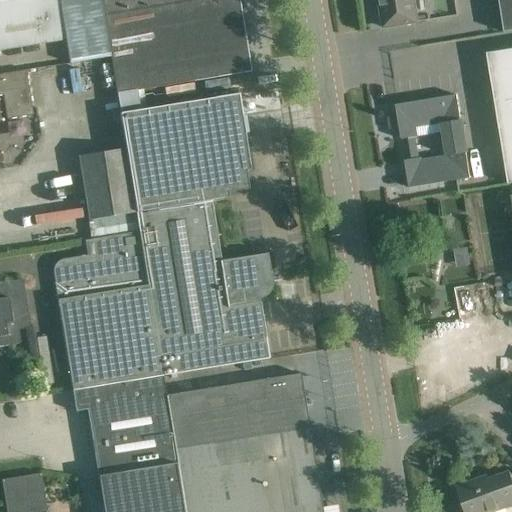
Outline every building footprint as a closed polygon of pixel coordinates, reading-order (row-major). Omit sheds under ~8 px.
[(0,50),(66,40),(59,0),(6,0),(0,1),(0,50)] [(59,0),(66,40),(70,64),(110,57),(100,0),(59,0)] [(100,0),(110,57),(119,113),(146,109),(143,90),(251,72),(238,0),(100,0)] [(413,0),(379,0),(381,6),(379,7),(383,29),(417,23),(413,0)] [(511,31),(511,0),(499,0),(505,33),(511,31)] [(511,183),(511,49),(487,54),(508,184),(511,183)] [(32,116),(25,71),(0,74),(0,121),(1,122),(0,117),(0,95),(2,95),(6,120),(32,116)] [(55,284),(54,284),(72,391),(162,375),(269,359),(259,299),(260,298),(262,298),(263,297),(264,297),(265,296),(266,295),(267,294),(268,293),(269,292),(270,291),(270,290),(271,288),(271,287),(272,286),(272,285),(267,254),(220,261),(211,200),(228,198),(227,193),(248,189),(245,171),(250,170),(241,117),(242,117),(238,94),(218,97),(171,105),(120,114),(125,149),(135,210),(139,232),(99,238),(85,241),(87,257),(61,261),(60,261),(59,262),(58,263),(58,264),(57,265),(56,266),(55,267),(55,268),(55,269),(54,270),(54,271),(54,272),(54,273),(54,275),(54,276),(55,284)] [(470,179),(466,153),(457,96),(396,106),(397,117),(394,118),(396,130),(399,129),(401,140),(416,138),(414,124),(447,119),(448,124),(443,125),(448,156),(448,158),(420,163),(420,159),(405,161),(409,189),(470,179)] [(87,220),(135,210),(125,149),(78,157),(87,220)] [(29,320),(22,280),(0,283),(0,346),(20,344),(16,322),(29,320)] [(165,396),(176,463),(184,511),(321,511),(299,374),(165,396)] [(191,391),(190,380),(173,381),(172,375),(168,376),(169,393),(191,391)] [(72,391),(75,412),(86,410),(97,476),(102,511),(182,511),(175,463),(176,463),(165,396),(162,376),(72,391)] [(493,511),(511,505),(511,478),(510,472),(478,484),(477,480),(456,487),(464,511),(493,511)] [(20,477),(1,480),(5,511),(46,511),(40,474),(20,477)]
